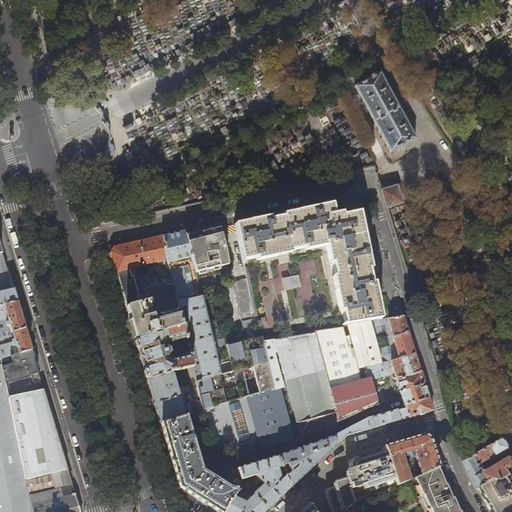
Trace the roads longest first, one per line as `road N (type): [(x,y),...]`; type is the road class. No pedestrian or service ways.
road 1 (primary): [(0,173),(99,511)]
road 2 (primary): [(156,511),(70,242)]
road 3 (residential): [(341,183),(70,242)]
road 4 (residential): [(443,419),(373,190),(365,182),(341,183)]
road 5 (residential): [(443,419),(347,447),(281,511)]
road 6 (primary): [(42,147),(0,13)]
